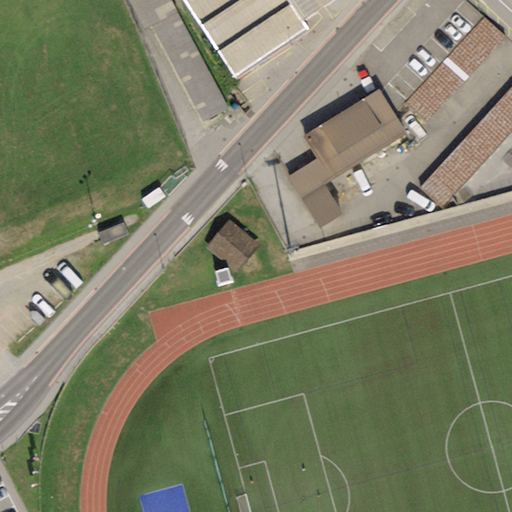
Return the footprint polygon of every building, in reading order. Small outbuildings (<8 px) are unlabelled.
[(116,0),(135,31),(164,14),(155,0),(116,0)] [(182,0),(233,78),(308,29),(303,22),(336,0),(182,0)] [(135,31),(187,124),(217,107),(164,14),(135,31)] [(415,140),(382,87),(307,133),(323,160),(295,178),(324,225),(347,210),(335,189),(415,140)] [(511,95),(424,191),(446,212),(511,139),(511,95)] [(264,253),(232,227),(213,250),(244,276),(264,253)]
